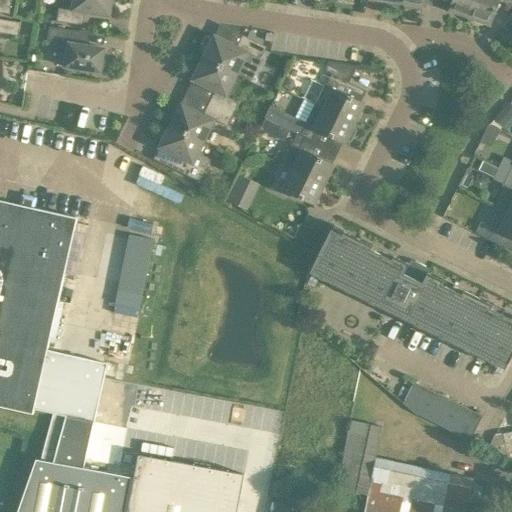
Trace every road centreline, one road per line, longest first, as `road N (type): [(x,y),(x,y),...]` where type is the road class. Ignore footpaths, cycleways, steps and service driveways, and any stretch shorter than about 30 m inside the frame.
road 1 (residential): [(401,50),(412,77),(408,106),(356,208),(511,284)]
road 2 (residential): [(151,4),(375,38),(401,50)]
road 3 (residential): [(34,82),(138,100),(151,4)]
road 4 (residential): [(504,404),(385,351)]
road 5 (residential): [(511,79),(470,42),(424,37),(401,50)]
